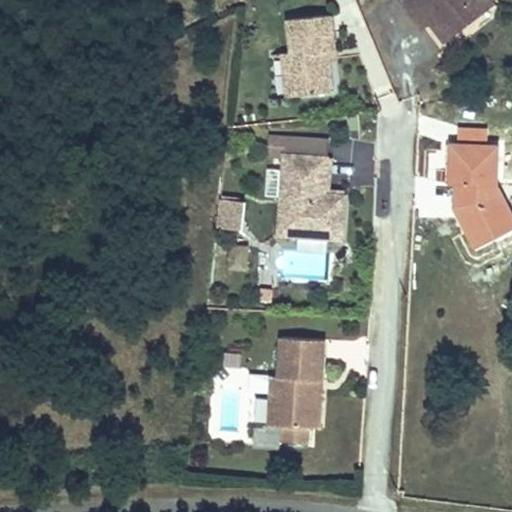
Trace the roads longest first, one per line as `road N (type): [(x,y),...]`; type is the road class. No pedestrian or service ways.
road 1 (residential): [(398,120),(372,511)]
road 2 (residential): [(0,505),(279,505),(324,511)]
